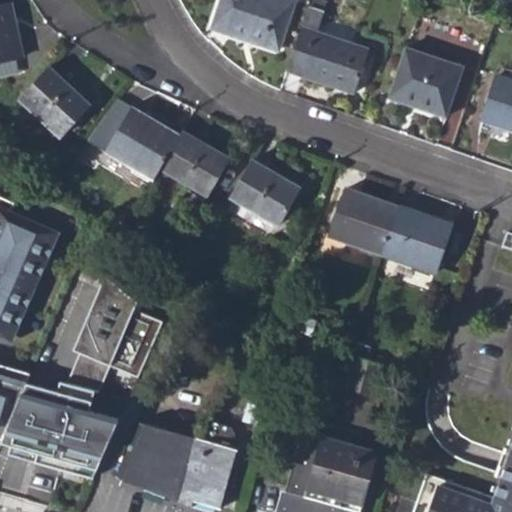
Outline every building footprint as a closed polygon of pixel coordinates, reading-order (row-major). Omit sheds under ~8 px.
[(249,35),(248,40),(277,50),(294,0),(221,0),(214,23),(249,35)] [(0,61),(16,58),(9,21),(15,19),(12,2),(0,4),(0,61)] [(355,93),(370,48),(317,30),(324,10),(308,5),(286,70),(355,93)] [(16,58),(22,57),(15,19),(9,21),(16,58)] [(248,40),(249,35),(214,23),(212,28),(248,40)] [(446,116),(464,65),(407,46),(389,97),(446,116)] [(60,136),(90,103),(49,66),(20,98),(60,136)] [(511,78),(496,73),(481,120),(511,129),(511,78)] [(122,161),(153,179),(160,168),(180,135),(132,106),(106,151),(108,152),(122,161)] [(207,196),(229,158),(183,130),(180,135),(160,168),(207,196)] [(101,162),(116,171),(122,161),(108,152),(101,162)] [(277,225),(299,186),(251,158),(229,196),(277,225)] [(399,205),(346,186),(330,235),(383,254),(399,205)] [(0,335),(12,340),(60,230),(10,208),(14,201),(0,194),(0,335)] [(434,274),(451,223),(399,205),(383,254),(382,256),(434,274)] [(117,282),(111,294),(135,305),(138,300),(117,282)] [(135,305),(111,294),(98,324),(122,335),(118,342),(95,331),(88,345),(112,356),(109,363),(138,376),(163,320),(134,308),(135,305)] [(98,324),(95,331),(118,342),(122,335),(98,324)] [(88,345),(85,352),(109,363),(112,356),(88,345)] [(372,394),(380,363),(358,357),(349,388),(372,394)] [(0,442),(0,443),(26,383),(30,374),(0,365),(0,442)] [(69,394),(26,383),(0,443),(37,452),(34,462),(67,470),(93,476),(119,417),(90,409),(95,389),(74,383),(69,394)] [(263,399),(249,395),(241,419),(255,423),(263,399)] [(192,505),(194,499),(220,506),(236,449),(197,437),(138,420),(117,476),(178,500),(192,505)] [(361,511),(379,452),(358,446),(304,430),(286,490),(361,511)] [(511,511),(511,449),(495,497),(427,473),(413,511),(511,511)] [(289,509),(294,511),(360,511),(361,511),(286,490),(283,502),(289,509)]
